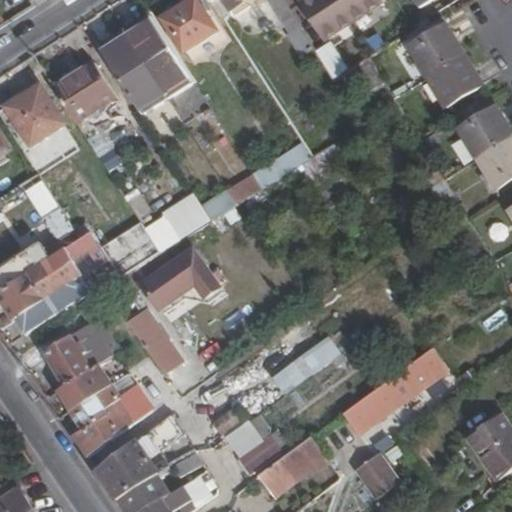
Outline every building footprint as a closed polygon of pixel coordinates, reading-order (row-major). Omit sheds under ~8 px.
[(212,0),(224,19),(233,13),(247,4),(244,0),(212,0)] [(268,1),(269,0),(244,0),(247,4),(233,13),(238,21),(268,1)] [(269,0),(268,1),(290,34),(302,28),(284,0),(269,0)] [(326,41),(384,4),(381,0),(310,0),(303,5),(326,41)] [(413,0),(422,13),(443,0),(413,0)] [(188,53),(190,53),(219,34),(201,5),(199,2),(168,20),(188,53)] [(208,2),(201,5),(219,34),(228,48),(234,45),(208,2)] [(150,13),(99,46),(106,56),(158,25),(150,13)] [(158,25),(106,56),(146,117),(196,84),(158,25)] [(447,108),(484,85),(446,25),(410,48),(447,108)] [(303,57),(316,49),(302,28),(290,34),(303,57)] [(219,34),(190,53),(198,67),(228,48),(219,34)] [(333,43),(318,53),(336,82),(352,71),(333,43)] [(96,65),(57,90),(78,123),(116,98),(96,65)] [(34,145),(51,134),(73,120),(65,109),(58,113),(42,87),(10,107),(34,145)] [(496,189),(511,179),(511,129),(498,105),(460,128),(496,189)] [(73,120),(51,134),(60,148),(81,134),(73,120)] [(106,172),(122,165),(107,130),(91,137),(106,172)] [(0,153),(9,148),(0,134),(0,153)] [(305,146),(255,178),(264,193),(296,172),(314,160),(305,146)] [(47,221),(60,240),(68,235),(78,229),(64,209),(47,221)] [(213,224),(204,211),(154,243),(155,246),(162,256),(213,224)] [(94,234),(85,240),(76,247),(68,235),(60,240),(49,248),(45,243),(0,271),(0,288),(3,294),(0,295),(17,322),(20,320),(29,333),(93,293),(83,277),(86,276),(76,260),(93,251),(110,276),(100,282),(106,291),(107,290),(113,286),(124,279),(117,269),(94,234)] [(126,278),(162,256),(155,246),(117,269),(124,279),(126,278)] [(152,283),(168,309),(204,286),(212,298),(229,288),(228,285),(233,281),(226,272),(221,275),(205,250),(152,283)] [(113,286),(122,303),(135,295),(126,278),(124,279),(113,286)] [(204,286),(168,309),(171,314),(194,299),(216,305),(233,294),(229,288),(212,298),(204,286)] [(97,303),(82,312),(92,328),(106,319),(97,303)] [(185,361),(191,357),(156,307),(150,311),(185,361)] [(133,323),(169,376),(187,364),(185,361),(150,311),(146,314),(133,323)] [(106,319),(92,328),(89,330),(100,349),(118,339),(115,334),(106,319)] [(51,354),(70,388),(103,367),(114,360),(110,353),(104,357),(100,349),(89,330),(51,354)] [(287,396),(345,355),(332,337),(274,377),(287,396)] [(351,414),(366,437),(452,372),(437,351),(384,390),(351,414)] [(63,393),(75,412),(114,386),(103,367),(70,388),(63,393)] [(107,412),(141,387),(132,374),(114,386),(75,412),(87,432),(110,416),(107,412)] [(78,438),(91,458),(158,409),(143,387),(141,387),(107,412),(110,416),(87,432),(78,438)] [(215,423),(226,437),(247,419),(236,406),(215,423)] [(479,443),(509,421),(506,417),(476,439),(479,443)] [(511,476),(511,424),(509,421),(479,443),(508,480),(511,476)] [(243,460),(255,477),(285,455),(272,438),(243,460)] [(100,471),(122,502),(164,477),(165,476),(143,440),(100,471)] [(176,464),(182,478),(206,467),(200,453),(176,464)] [(285,455),(255,477),(258,480),(287,458),(285,455)] [(364,475),(382,501),(406,484),(387,458),(364,475)] [(122,502),(128,511),(149,511),(175,495),(164,477),(122,502)] [(0,511),(37,511),(17,481),(6,488),(0,492),(0,511)] [(149,511),(197,511),(200,510),(187,488),(175,495),(149,511)]
